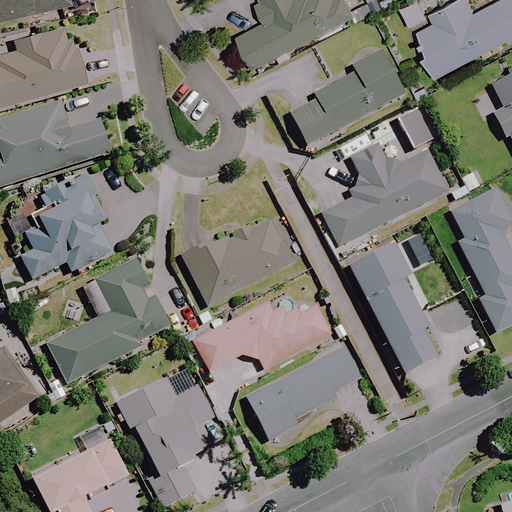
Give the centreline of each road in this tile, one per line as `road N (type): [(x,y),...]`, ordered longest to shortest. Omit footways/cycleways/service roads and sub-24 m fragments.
road 1 (residential): [(157,32),(165,143),(177,158),(193,166),(220,163),(232,128),(206,85)]
road 2 (residential): [(370,469),(511,398)]
